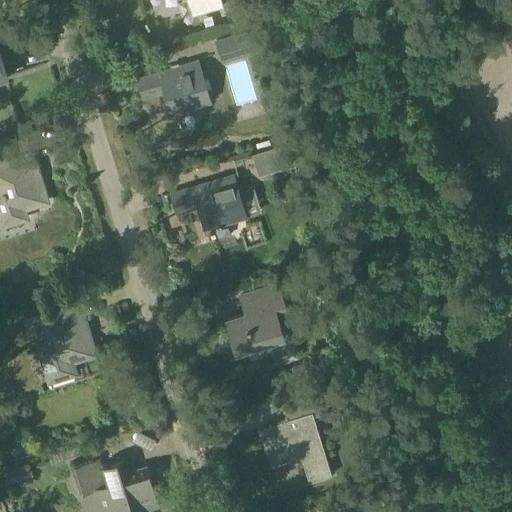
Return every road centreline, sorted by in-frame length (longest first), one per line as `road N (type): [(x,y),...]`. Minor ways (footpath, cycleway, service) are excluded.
road 1 (residential): [(211,511),(51,0)]
road 2 (track): [(492,511),(344,69)]
